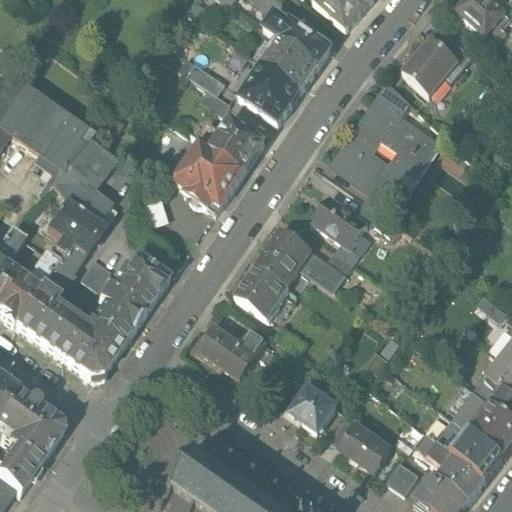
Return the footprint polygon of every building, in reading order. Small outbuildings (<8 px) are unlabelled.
[(211,0),(228,12),(237,0),(211,0)] [(318,0),(312,8),(345,37),(377,0),(318,0)] [(491,7),(482,0),(470,0),(455,17),(494,51),(506,37),(502,34),(511,25),(491,7)] [(511,22),(511,10),(499,0),(496,0),(491,7),(511,25),(511,22)] [(330,55),(289,27),(288,29),(274,19),(263,35),(277,45),(278,44),(318,72),(330,55)] [(473,49),(454,32),(437,51),(462,73),(471,63),(465,58),(473,49)] [(23,49),(17,58),(26,64),(37,49),(28,42),(23,49)] [(318,72),(278,44),(277,45),(268,58),(270,59),(262,71),(300,97),(318,72)] [(17,45),(10,55),(16,59),(17,58),(23,49),(17,45)] [(431,45),(401,79),(428,102),(446,82),(450,87),(462,73),(437,51),(431,45)] [(6,52),(0,59),(0,74),(5,78),(15,63),(14,63),(16,59),(10,55),(6,52)] [(225,89),(195,68),(186,81),(208,96),(216,101),(225,89)] [(262,71),(239,104),(277,130),(292,109),(294,108),(295,107),(297,104),(298,102),(299,100),(299,99),(300,97),(262,71)] [(93,142),(22,94),(21,96),(1,82),(0,84),(0,83),(0,157),(26,175),(29,171),(36,175),(43,165),(63,179),(84,153),(89,147),(93,142)] [(410,110),(387,92),(380,101),(403,119),(410,110)] [(216,101),(208,96),(200,107),(221,121),(229,110),(216,101)] [(403,119),(380,101),(367,120),(333,170),(371,197),(391,211),(435,149),(424,142),(426,140),(401,122),(403,119)] [(230,125),(220,139),(207,129),(195,146),(199,149),(243,180),(264,149),(230,125)] [(89,147),(84,153),(63,179),(89,198),(115,166),(89,147)] [(243,180),(199,149),(173,188),(186,197),(185,199),(189,202),(190,206),(194,210),(198,212),(202,211),(207,214),(212,207),(220,213),(243,180)] [(128,175),(117,191),(133,203),(145,186),(128,175)] [(63,179),(62,179),(51,193),(64,210),(65,209),(102,235),(108,227),(102,222),(109,212),(89,198),(63,179)] [(391,211),(371,197),(364,206),(385,220),(391,211)] [(354,221),(329,203),(312,228),(340,249),(351,256),(352,255),(361,241),(360,240),(369,227),(356,218),(354,221)] [(385,220),(364,206),(356,218),(369,227),(388,240),(397,229),(385,220)] [(102,235),(65,209),(64,210),(46,237),(60,247),(53,257),(62,263),(70,253),(83,262),(102,235)] [(0,251),(0,302),(15,280),(5,273),(25,245),(11,235),(0,251)] [(326,266),(282,236),(256,272),(286,292),(300,272),(335,296),(346,280),(326,266)] [(351,256),(340,249),(334,258),(352,271),(360,260),(352,255),(351,256)] [(59,268),(39,297),(56,308),(73,284),(69,282),(83,262),(70,253),(62,263),(59,268)] [(334,258),(333,257),(326,266),(346,280),(352,271),(334,258)] [(15,280),(0,302),(0,322),(15,332),(39,297),(59,268),(46,259),(26,288),(15,280)] [(167,288),(131,263),(116,285),(120,288),(152,310),(167,288)] [(110,276),(93,265),(80,283),(97,294),(110,276)] [(286,292),(256,272),(236,301),(269,323),(278,310),(277,309),(288,294),(286,292)] [(152,310),(120,288),(113,297),(108,294),(98,307),(104,311),(90,331),(122,354),(152,310)] [(90,331),(86,336),(53,313),(56,308),(39,297),(15,332),(93,387),(99,386),(122,354),(90,331)] [(476,309),(499,325),(506,314),(484,299),(476,309)] [(234,330),(215,317),(207,328),(214,333),(214,332),(227,341),(234,330)] [(248,335),(238,349),(227,341),(214,332),(214,333),(198,355),(241,385),(266,348),(248,335)] [(306,348),(283,332),(275,343),(297,359),(306,348)] [(511,348),(499,366),(511,376),(511,348)] [(511,376),(499,366),(497,364),(472,395),(473,396),(511,426),(511,376)] [(0,422),(16,399),(0,387),(0,422)] [(308,392),(289,419),(317,438),(336,411),(308,392)] [(511,450),(511,426),(473,396),(451,425),(501,464),(511,450)] [(60,429),(16,399),(0,422),(0,445),(17,456),(6,471),(0,466),(0,484),(16,496),(20,499),(62,438),(60,429)] [(392,454),(346,421),(329,445),(340,453),(337,456),(374,481),(392,454)] [(441,452),(451,460),(484,486),(501,464),(451,425),(434,447),(441,452)] [(434,447),(426,440),(421,447),(417,443),(414,447),(433,462),(441,452),(434,447)] [(312,511),(310,511),(311,506),(307,506),(306,510),(297,511),(279,498),(282,493),(279,490),(279,491),(260,478),(260,477),(257,475),(253,480),(234,467),(238,462),(234,459),(231,465),(212,451),(216,446),(212,444),(209,449),(208,449),(207,450),(202,446),(200,449),(206,453),(197,466),(191,462),(189,464),(192,466),(187,473),(175,489),(176,490),(171,497),(168,495),(166,497),(172,501),(164,511),(160,511),(158,510),(156,511),(312,511)] [(451,460),(441,452),(433,462),(446,473),(439,483),(469,506),(484,486),(451,460)] [(399,468),(386,487),(404,500),(417,481),(399,468)] [(439,483),(436,480),(420,500),(414,507),(421,511),(464,511),(469,506),(439,483)] [(0,511),(4,511),(16,496),(0,484),(0,511)]
